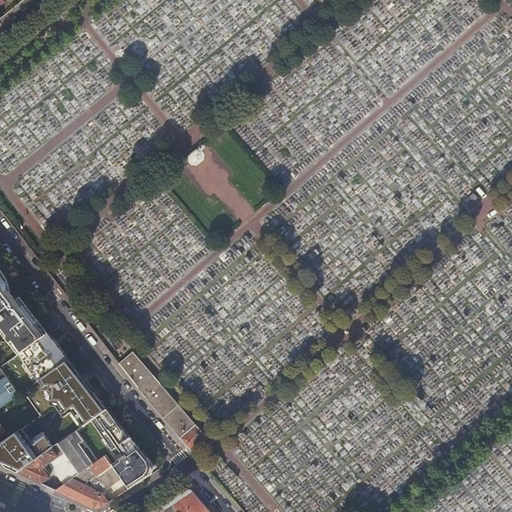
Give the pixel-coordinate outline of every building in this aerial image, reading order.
[(214,13),(218,10),(212,6),(213,0),(209,0),(206,2),(206,0),(187,0),(183,17),(199,28),(157,16),(173,27),(171,28),(169,37),(158,20),(155,22),(157,25),(161,26),(156,34),(154,34),(152,42),(136,52),(146,67),(195,35),(189,26),(199,29),(197,35),(204,25),(210,27),(214,13)] [(0,325),(10,340),(7,342),(16,355),(18,354),(43,336),(34,325),(35,324),(37,321),(38,320),(27,306),(22,307),(17,300),(20,298),(7,281),(0,271),(0,325)] [(27,306),(20,298),(17,300),(22,307),(27,306)] [(43,336),(47,333),(38,320),(37,321),(35,324),(34,325),(43,336)] [(0,332),(7,342),(10,340),(0,325),(0,332)] [(172,351),(163,359),(191,388),(201,390),(193,383),(195,376),(200,377),(206,372),(207,366),(211,363),(208,360),(211,350),(215,345),(216,340),(210,339),(208,336),(199,345),(202,330),(194,338),(190,333),(188,341),(197,343),(195,349),(192,352),(185,350),(186,345),(180,351),(181,345),(176,340),(172,344),(174,345),(172,351)] [(68,359),(49,332),(47,333),(43,336),(18,354),(38,381),(65,362),(68,359)] [(134,352),(120,364),(144,395),(192,452),(208,439),(134,352)] [(82,385),(65,362),(38,381),(23,391),(33,405),(40,415),(48,410),(82,385)] [(82,385),(48,410),(56,420),(65,414),(72,424),(63,430),(68,436),(76,430),(91,419),(106,408),(116,401),(97,375),(82,385)] [(0,380),(0,407),(19,394),(7,376),(0,380)] [(29,408),(36,418),(40,415),(33,405),(29,408)] [(118,427),(106,408),(91,419),(100,432),(100,433),(100,434),(100,436),(101,437),(102,437),(104,437),(106,440),(105,442),(111,450),(116,447),(123,456),(122,456),(124,459),(113,466),(118,474),(120,476),(128,488),(149,474),(154,460),(139,444),(133,448),(130,444),(131,443),(120,430),(121,429),(119,426),(118,427)] [(133,448),(139,444),(106,408),(118,427),(119,426),(121,429),(120,430),(131,443),(130,444),(133,448)] [(65,414),(56,420),(63,430),(72,424),(65,414)] [(511,511),(511,428),(492,444),(484,472),(488,477),(478,479),(499,484),(496,494),(488,496),(486,501),(482,495),(480,501),(471,499),(478,507),(480,507),(481,511),(511,511)] [(84,440),(76,430),(68,436),(58,443),(65,452),(80,472),(84,469),(87,467),(94,463),(80,443),(84,440)] [(3,442),(0,443),(0,463),(2,464),(18,472),(37,458),(20,450),(17,449),(3,442)] [(37,458),(18,472),(42,483),(50,477),(43,467),(50,462),(59,456),(55,451),(57,449),(54,445),(37,458)] [(59,456),(50,462),(65,483),(72,478),(80,472),(65,452),(59,456)] [(218,454),(204,466),(209,471),(223,459),(218,454)] [(105,455),(94,463),(87,467),(91,473),(94,477),(112,465),(105,455)] [(124,459),(122,456),(112,464),(112,465),(113,466),(124,459)] [(118,495),(128,488),(120,476),(118,474),(108,481),(118,495)] [(65,483),(56,489),(77,499),(95,507),(100,507),(108,502),(102,492),(95,489),(72,478),(65,483)] [(201,511),(207,508),(191,489),(183,488),(146,511),(201,511)]
